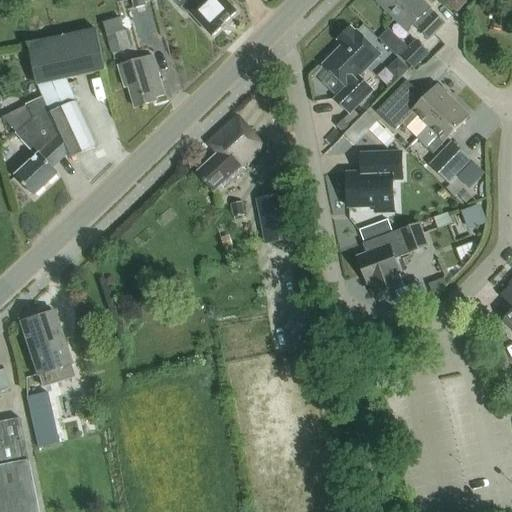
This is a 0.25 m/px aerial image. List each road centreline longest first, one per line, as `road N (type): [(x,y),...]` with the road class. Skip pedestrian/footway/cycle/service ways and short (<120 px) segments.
road 1 (tertiary): [(0,293),(274,30)]
road 2 (residential): [(337,309),(426,325),(496,263),(505,248),(508,111)]
road 3 (unclassified): [(337,309),(285,48),(274,30)]
road 4 (track): [(380,511),(337,309)]
